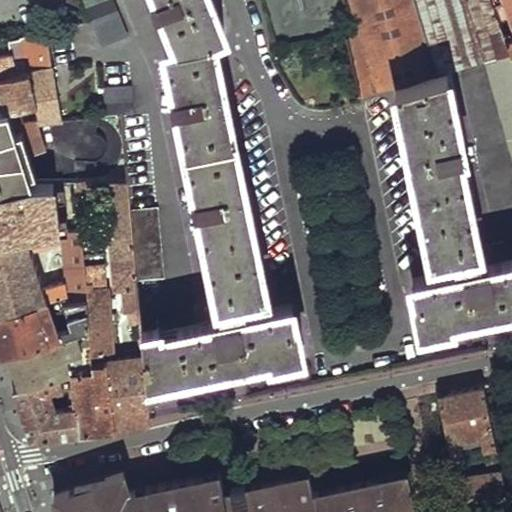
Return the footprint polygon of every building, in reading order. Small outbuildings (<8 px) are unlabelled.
[(86,0),(104,42),(129,31),(116,0),(154,0),(157,6),(160,6),(172,39),(166,41),(176,88),(172,89),(174,102),(178,100),(180,107),(172,109),(189,185),(197,183),(198,190),(193,191),(195,204),(200,202),(207,230),(198,233),(211,299),(219,297),(222,304),(229,303),(231,313),(199,318),(197,310),(158,318),(158,323),(143,326),(145,346),(148,375),(271,350),(273,355),(303,348),(297,319),(294,319),(291,301),(242,312),(238,294),(264,287),(213,35),(226,30),(214,0),(86,0)] [(264,0),(277,45),(348,34),(341,0),(264,0)] [(350,0),(361,30),(348,34),(360,98),(395,87),(434,77),(411,0),(350,0)] [(411,0),(434,77),(448,73),(483,63),(509,56),(503,39),(501,31),(489,0),(411,0)] [(511,36),(511,0),(502,0),(511,27),(501,31),(503,39),(511,36)] [(51,29),(25,34),(32,68),(56,64),(51,29)] [(511,36),(503,39),(509,56),(511,63),(511,36)] [(0,74),(16,72),(11,51),(0,52),(0,74)] [(511,63),(509,56),(483,63),(511,154),(511,63)] [(56,64),(32,68),(39,98),(43,119),(63,117),(56,64)] [(0,106),(39,98),(32,68),(16,72),(0,74),(0,106)] [(434,77),(395,87),(431,254),(458,249),(463,266),(413,278),(418,294),(414,294),(420,325),(450,319),(449,314),(511,300),(511,247),(506,249),(504,241),(487,244),(473,180),(464,181),(458,155),(463,154),(459,141),(463,140),(448,73),(434,77)] [(104,83),(106,111),(134,109),(132,81),(104,83)] [(39,98),(0,106),(0,186),(34,178),(27,153),(47,147),(38,119),(43,119),(39,98)] [(139,282),(138,275),(132,208),(129,175),(100,176),(100,184),(108,184),(118,284),(139,282)] [(78,192),(100,190),(100,184),(100,176),(76,177),(78,192)] [(0,238),(12,236),(49,230),(34,178),(0,186),(0,238)] [(132,208),(138,275),(164,273),(159,205),(132,208)] [(81,226),(63,228),(49,230),(12,236),(0,238),(0,311),(51,296),(63,292),(66,298),(88,295),(87,282),(81,226)] [(93,280),(87,282),(88,295),(92,326),(94,350),(115,348),(110,284),(94,287),(93,280)] [(51,296),(55,309),(68,305),(66,298),(63,292),(51,296)] [(51,296),(0,311),(0,344),(2,352),(10,350),(27,345),(92,326),(88,295),(66,298),(68,305),(74,323),(60,327),(55,309),(51,296)] [(92,326),(27,345),(35,366),(48,363),(53,378),(64,375),(74,373),(97,368),(96,360),(94,350),(92,326)] [(27,345),(10,350),(15,367),(21,384),(53,378),(48,363),(35,366),(27,345)] [(138,353),(108,358),(117,425),(117,428),(135,425),(152,421),(152,416),(148,375),(145,346),(137,346),(138,353)] [(53,378),(21,384),(13,386),(21,412),(30,438),(117,425),(108,358),(96,360),(97,368),(74,373),(77,405),(54,408),(49,390),(66,385),(64,375),(53,378)] [(460,503),(505,496),(482,384),(459,388),(437,393),(458,491),(460,503)] [(60,511),(413,511),(411,501),(407,484),(402,485),(400,478),(370,484),(368,479),(326,487),(326,493),(316,495),(314,490),(310,491),(307,477),(290,479),(288,475),(249,483),(250,491),(244,493),(242,484),(228,487),(229,496),(223,497),(222,488),(217,469),(127,486),(119,468),(53,491),(60,511)] [(306,471),(288,475),(290,479),(307,477),(306,471)] [(405,471),(368,479),(370,484),(400,478),(402,485),(407,484),(405,471)]
